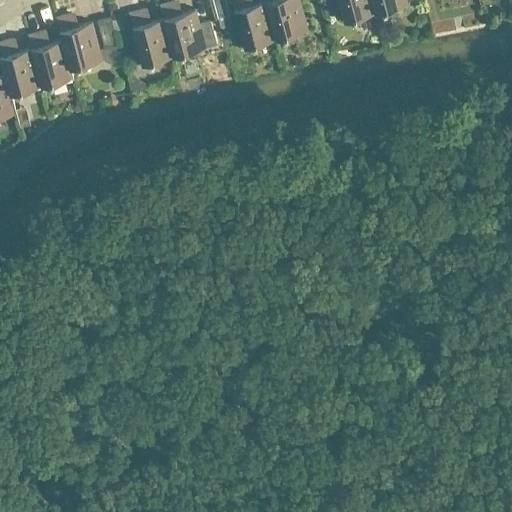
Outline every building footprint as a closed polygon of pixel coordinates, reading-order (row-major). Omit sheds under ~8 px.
[(211,19),(199,22),(195,8),(177,13),(173,0),(160,4),(163,16),(164,16),(174,54),(217,43),(211,19)] [(207,0),(210,13),(220,11),(217,0),(207,0)] [(266,0),(262,0),(248,4),(247,0),(232,0),(244,46),(276,37),(266,0)] [(308,29),(299,0),(266,0),(276,37),(308,29)] [(329,0),(327,0),(322,1),(325,13),(332,11),(329,0)] [(372,0),(339,0),(344,20),(376,11),(372,0)] [(372,0),(376,11),(407,3),(406,0),(372,0)] [(164,16),(163,16),(146,21),(142,8),(129,12),(142,63),(174,54),(164,16)] [(102,59),(92,20),(73,25),(70,12),(56,16),(62,38),(63,38),(70,67),(71,67),(102,59)] [(97,18),(104,46),(117,43),(110,15),(97,18)] [(227,15),(218,17),(220,26),(230,24),(227,15)] [(122,16),(111,19),(114,30),(125,27),(122,16)] [(70,67),(63,38),(62,38),(45,42),(41,30),(28,33),(31,46),(32,46),(42,84),(73,76),(71,67),(70,67)] [(32,46),(31,46),(14,51),(10,38),(0,40),(0,53),(5,73),(6,73),(11,92),(42,84),(32,46)] [(0,115),(16,111),(11,92),(6,73),(5,73),(0,74),(0,115)]
